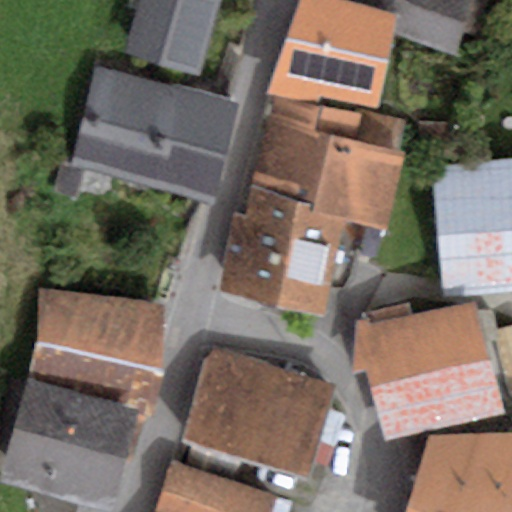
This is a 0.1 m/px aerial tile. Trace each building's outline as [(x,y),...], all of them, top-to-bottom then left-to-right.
[(220,0),(136,0),(125,45),(201,67),(220,0)] [(398,0),(298,0),(269,88),(295,93),(322,88),(380,98),(393,28),(398,0)] [(398,0),(393,28),(455,47),(468,0),(398,0)] [(238,93),(94,66),(76,164),(215,194),(238,93)] [(408,117),(271,93),(251,181),(343,206),(384,217),(408,117)] [(511,153),(432,163),(444,290),(511,283),(511,153)] [(343,206),(251,181),(244,209),(236,207),(219,284),(323,306),(343,206)] [(166,295),(44,287),(26,371),(148,397),(155,399),(166,295)] [(473,292),(356,322),(353,364),(366,363),(385,434),(504,405),(473,292)] [(338,379),(208,344),(183,435),(310,468),(338,379)] [(148,397),(26,371),(0,469),(0,471),(111,498),(122,453),(133,456),(148,397)] [(511,511),(511,423),(428,429),(399,511),(511,511)] [(269,511),(277,488),(172,456),(156,507),(174,511),(269,511)]
